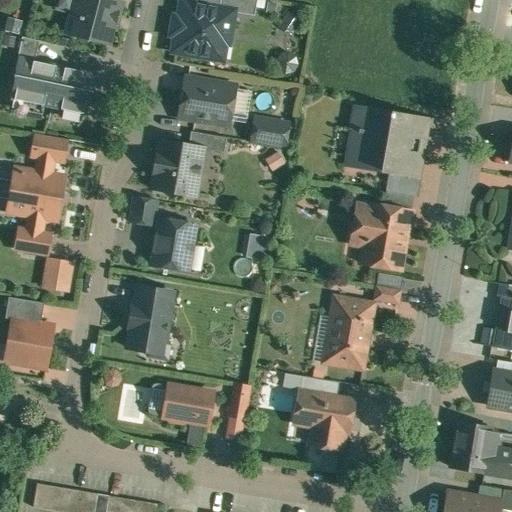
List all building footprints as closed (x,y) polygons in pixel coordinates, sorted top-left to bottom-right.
[(75,0),(72,14),(79,16),(74,34),(76,35),(79,39),(88,41),(92,39),(108,43),(116,11),(120,10),(121,2),(120,2),(112,0),(75,0)] [(257,0),(220,0),(219,8),(234,11),(234,12),(255,15),(257,0)] [(219,8),(182,2),(173,51),(210,57),(213,40),(228,43),(234,12),(234,11),(219,8)] [(21,21),(7,18),(4,31),(18,34),(21,21)] [(17,60),(34,64),(39,42),(22,38),(17,60)] [(34,64),(17,60),(8,100),(87,117),(96,78),(34,64)] [(235,86),(186,78),(180,117),(229,125),(235,86)] [(430,120),(355,107),(351,129),(371,133),(366,161),(383,164),(382,171),(420,177),(430,120)] [(289,123),(256,117),(251,141),(285,147),(289,123)] [(227,137),(191,131),(189,145),(204,148),(204,149),(224,153),(227,137)] [(66,143),(35,138),(32,154),(40,155),(54,158),(64,159),(66,143)] [(189,145),(160,140),(152,188),(196,196),(204,149),(204,148),(189,145)] [(37,173),(15,169),(8,211),(31,214),(28,232),(41,234),(44,217),(57,219),(64,178),(51,175),(54,158),(40,155),(37,173)] [(0,196),(7,198),(10,179),(0,177),(0,196)] [(395,178),(389,177),(387,189),(394,190),(395,178)] [(157,202),(134,198),(130,221),(153,225),(157,202)] [(415,211),(372,204),(371,207),(358,205),(357,217),(362,218),(359,236),(367,237),(363,262),(401,269),(409,225),(413,225),(415,211)] [(195,225),(159,219),(152,264),(187,270),(195,225)] [(28,232),(19,231),(16,247),(48,252),(50,236),(41,234),(28,232)] [(251,234),(250,257),(267,258),(268,235),(251,234)] [(71,263),(47,259),(42,288),(67,292),(71,263)] [(511,284),(500,282),(496,300),(500,301),(511,303),(511,284)] [(172,292),(138,286),(135,304),(169,310),(172,292)] [(401,290),(377,286),(375,300),(399,304),(401,290)] [(45,303),(9,297),(6,318),(13,319),(13,318),(41,323),(45,303)] [(374,304),(335,297),(332,316),(337,317),(328,363),(363,369),(374,304)] [(511,303),(500,301),(492,347),(511,350),(511,303)] [(135,304),(133,304),(129,329),(131,330),(128,347),(145,350),(149,356),(167,359),(170,344),(166,339),(170,310),(169,310),(135,304)] [(41,323),(13,318),(13,319),(9,345),(16,346),(13,363),(46,369),(54,325),(41,323)] [(511,373),(494,371),(489,405),(511,408),(511,373)] [(333,380),(302,375),(300,391),(330,396),(333,380)] [(250,387),(235,384),(230,416),(245,418),(250,387)] [(214,393),(169,385),(164,416),(169,417),(172,422),(183,424),(187,421),(208,424),(214,393)] [(330,396),(300,391),(296,411),(315,414),(310,442),(340,447),(343,431),(347,431),(353,400),(330,396)] [(491,427),(459,422),(451,467),(511,477),(511,450),(495,448),(497,431),(491,430),(491,427)] [(50,485),(37,483),(33,507),(46,509),(50,485)] [(62,487),(50,485),(46,509),(58,510),(62,487)] [(69,511),(74,489),(62,487),(58,510),(67,511),(69,511)] [(511,489),(504,488),(500,509),(511,510),(511,489)] [(82,511),(86,491),(74,489),(69,511),(82,511)] [(94,511),(97,493),(86,491),(82,511),(94,511)] [(494,511),(497,500),(448,492),(444,511),(494,511)] [(106,511),(109,495),(97,493),(94,511),(106,511)] [(118,511),(121,496),(109,495),(106,511),(118,511)] [(130,511),(133,498),(121,496),(118,511),(130,511)] [(142,511),(144,500),(133,498),(130,511),(142,511)] [(155,511),(157,502),(144,500),(142,511),(155,511)]
